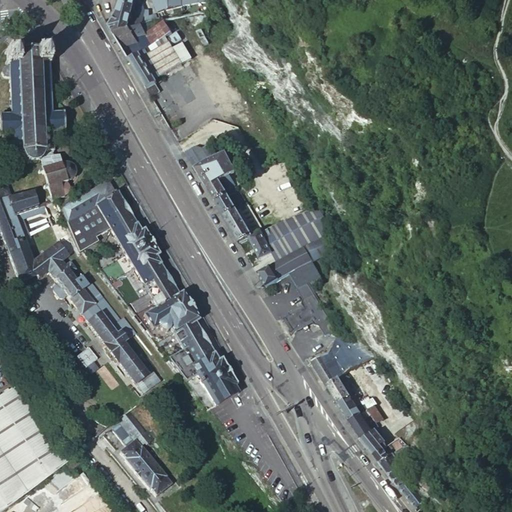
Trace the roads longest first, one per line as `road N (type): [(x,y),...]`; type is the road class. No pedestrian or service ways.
road 1 (primary): [(210,260),(104,73)]
road 2 (primary): [(298,394),(259,315),(229,270),(210,260)]
road 3 (primary): [(400,511),(298,394)]
road 4 (primary): [(253,364),(294,448),(322,471)]
